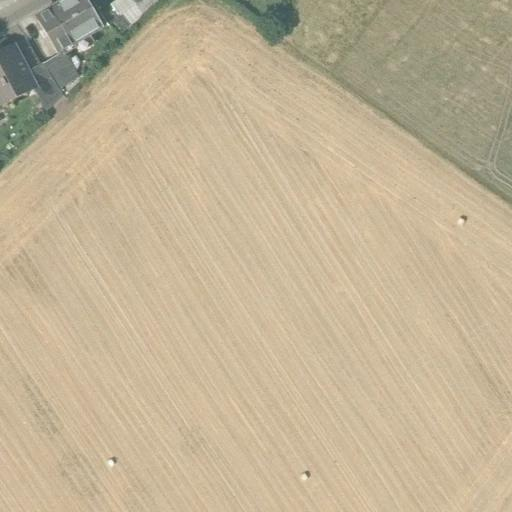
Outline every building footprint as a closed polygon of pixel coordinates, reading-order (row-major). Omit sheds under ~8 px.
[(45,30),(62,58),(102,33),(81,0),(78,0),(50,17),(54,24),(45,30)] [(147,0),(146,0),(127,0),(100,19),(108,33),(122,45),(130,36),(115,22),(147,0)] [(0,112),(33,95),(35,94),(27,79),(13,53),(0,60),(0,112)] [(47,77),(58,95),(79,83),(67,64),(47,77)] [(47,77),(43,70),(27,79),(35,94),(33,95),(45,119),(63,102),(58,95),(47,77)]
